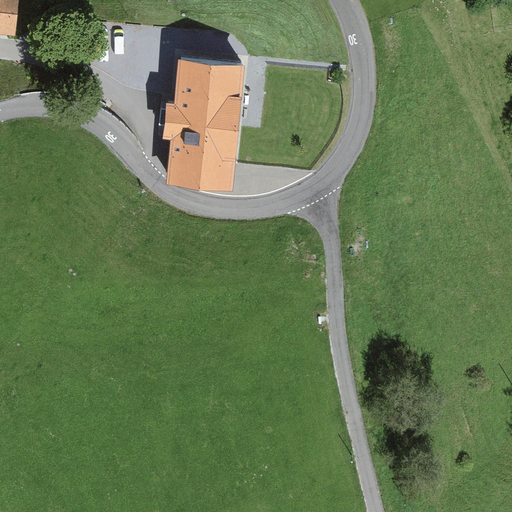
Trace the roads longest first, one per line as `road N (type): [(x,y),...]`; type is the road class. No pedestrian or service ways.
road 1 (unclassified): [(343,0),(361,44),(363,107),(342,162),(313,192),(233,212),(173,197),(137,165)]
road 2 (track): [(313,192),(330,245),(336,338),(375,511)]
road 3 (unclassified): [(137,165),(104,127),(77,112),(27,106),(0,113)]
road 4 (track): [(122,115),(47,62),(0,50)]
